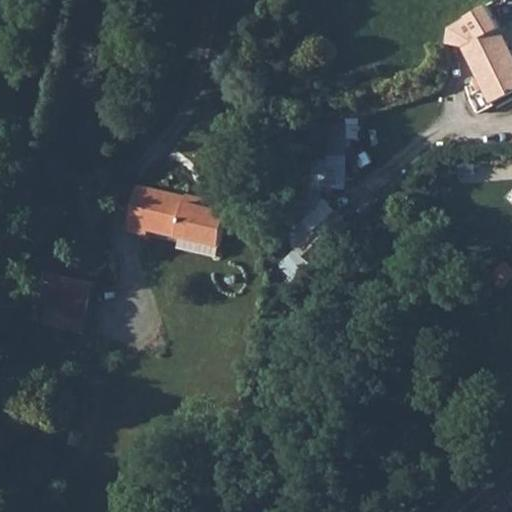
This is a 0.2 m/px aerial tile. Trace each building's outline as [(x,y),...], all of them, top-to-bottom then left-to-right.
[(511,83),(511,14),(467,36),(493,92),(511,83)] [(150,224),(225,238),(233,194),(207,189),(206,197),(187,195),(188,190),(135,180),(127,225),(149,229),(150,224)] [(44,307),(61,311),(69,274),(51,270),(44,307)] [(74,301),(81,302),(87,277),(69,274),(61,311),(72,313),(74,301)] [(94,278),(87,277),(81,302),(89,304),(94,278)]
